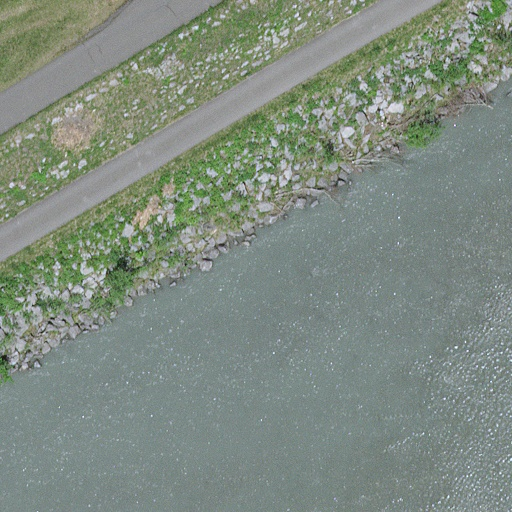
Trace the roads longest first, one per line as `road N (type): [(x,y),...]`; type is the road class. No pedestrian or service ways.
road 1 (track): [(0,252),(425,0)]
road 2 (track): [(183,0),(0,115)]
